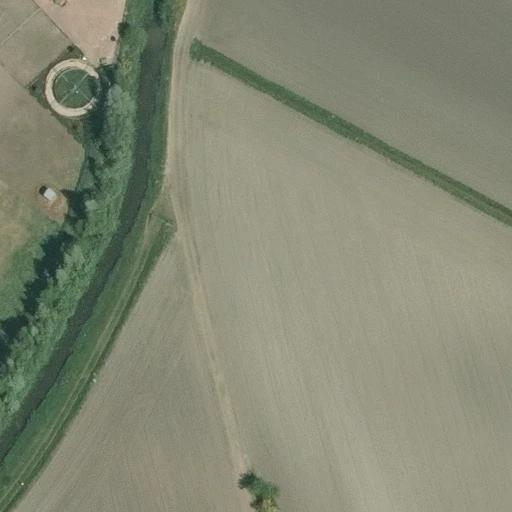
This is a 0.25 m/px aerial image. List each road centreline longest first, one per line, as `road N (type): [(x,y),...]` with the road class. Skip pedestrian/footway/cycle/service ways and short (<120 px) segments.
road 1 (track): [(181,180),(249,511)]
road 2 (track): [(195,0),(181,74),(181,180)]
